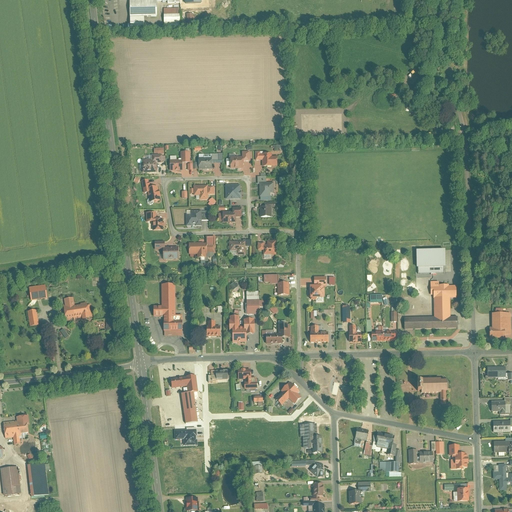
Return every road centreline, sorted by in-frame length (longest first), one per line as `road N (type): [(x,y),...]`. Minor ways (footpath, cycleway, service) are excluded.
road 1 (tertiary): [(92,0),(140,365)]
road 2 (residential): [(444,0),(437,27),(462,123),(474,351)]
road 3 (residential): [(250,233),(247,178),(163,183),(175,234)]
road 4 (residential): [(474,351),(301,355)]
road 5 (residential): [(301,355),(298,238),(290,231),(250,233)]
road 6 (tertiary): [(140,365),(160,511)]
road 7 (residential): [(333,413),(477,438)]
road 8 (tertiary): [(140,365),(0,385)]
road 9 (residential): [(205,416),(292,418),(315,395)]
